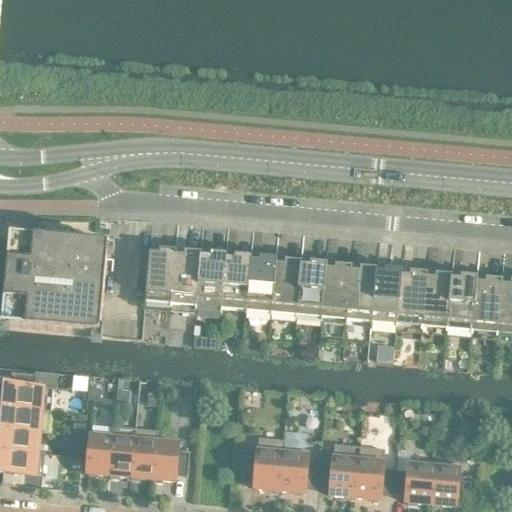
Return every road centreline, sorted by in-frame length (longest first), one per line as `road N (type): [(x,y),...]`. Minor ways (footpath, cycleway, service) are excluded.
road 1 (residential): [(95,171),(106,191),(133,201),(511,235)]
road 2 (tertiary): [(511,183),(129,155)]
